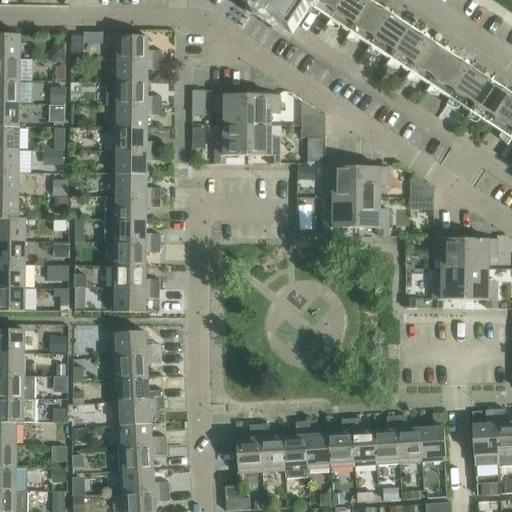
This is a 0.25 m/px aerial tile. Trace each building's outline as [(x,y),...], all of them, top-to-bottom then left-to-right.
[(238,0),(238,1),(293,36),(311,9),(310,8),(315,0),(238,0)] [(315,0),(310,8),(311,9),(331,22),(345,0),(315,0)] [(367,0),(345,0),(331,22),(351,35),(372,3),(367,0)] [(372,3),(351,35),(371,48),(392,16),(372,3)] [(392,16),(371,48),(391,61),(412,29),(392,16)] [(412,29),(391,61),(411,75),(432,43),(412,29)] [(0,36),(0,60),(21,60),(21,37),(0,36)] [(72,37),(72,61),(84,62),(84,38),(72,37)] [(116,38),(115,62),(162,62),(163,53),(148,53),(148,38),(116,38)] [(432,43),(411,75),(431,88),(452,56),(432,43)] [(53,47),(53,59),(64,59),(64,48),(53,47)] [(452,56),(431,88),(451,101),(472,69),(452,56)] [(0,60),(0,83),(20,83),(21,60),(0,60)] [(115,62),(115,85),(148,85),(148,72),(162,72),(162,62),(115,62)] [(472,69),(451,101),(471,115),(492,82),(472,69)] [(511,95),(492,82),(471,115),(491,128),(511,95)] [(0,83),(0,105),(20,106),(20,83),(0,83)] [(107,107),(115,108),(162,108),(162,98),(148,98),(148,85),(115,85),(107,85),(107,107)] [(51,89),(51,105),(65,106),(66,90),(51,89)] [(205,93),(193,93),(192,104),(205,104),(205,93)] [(511,95),(491,128),(511,141),(511,139),(511,95)] [(225,116),(224,127),(248,128),(248,97),(216,97),(216,116),(225,116)] [(248,97),(248,128),(271,128),(271,116),(280,116),(280,97),(248,97)] [(0,105),(0,128),(20,129),(20,106),(0,105)] [(320,116),(302,105),(302,128),(326,128),(326,116),(320,116)] [(115,108),(115,130),(147,131),(147,117),(162,118),(162,108),(115,108)] [(248,128),(224,127),(224,139),(216,139),(216,166),(225,166),(226,158),(248,158),(248,128)] [(20,129),(0,128),(0,152),(20,152),(20,129)] [(248,128),(248,158),(270,158),(270,166),(279,167),(280,139),(271,139),(271,128),(248,128)] [(326,128),(302,128),(301,140),(325,140),(326,128)] [(204,129),(192,129),(192,137),(204,137),(204,129)] [(115,130),(114,153),(162,154),(162,144),(147,144),(147,131),(115,130)] [(0,152),(0,174),(20,175),(20,152),(0,152)] [(114,153),(114,176),(147,177),(147,163),(161,163),(162,154),(114,153)] [(63,154),(53,154),(53,166),(63,166),(63,154)] [(314,168),(298,168),(298,180),(314,181),(314,168)] [(333,188),(333,199),(357,200),(357,169),(325,169),(325,188),(333,188)] [(357,169),(357,200),(380,200),(380,188),(389,188),(389,169),(357,169)] [(0,174),(0,197),(19,198),(20,175),(0,174)] [(114,176),(114,199),(161,200),(161,190),(147,190),(147,177),(114,176)] [(65,182),(53,182),(53,197),(66,197),(65,182)] [(410,188),(410,200),(434,200),(434,188),(410,188)] [(19,198),(0,197),(0,220),(19,221),(19,220),(19,198)] [(66,199),(53,199),(53,207),(66,207),(66,199)] [(106,199),(106,222),(146,222),(147,209),(161,209),(161,200),(114,199),(106,199)] [(357,200),(333,199),(333,211),(325,211),(325,238),(334,238),(334,230),(357,230),(357,200)] [(357,200),(357,230),(379,230),(379,239),(388,239),(388,211),(380,211),(380,200),(357,200)] [(434,200),(410,200),(410,212),(434,212),(434,200)] [(0,220),(0,243),(26,244),(26,220),(19,220),(19,221),(0,220)] [(66,222),(54,222),(54,232),(66,232),(66,222)] [(146,222),(106,222),(105,245),(113,245),(161,245),(161,236),(146,236),(146,222)] [(442,260),(442,271),(465,272),(466,241),(434,241),(434,260),(442,260)] [(466,241),(465,272),(489,272),(489,260),(497,260),(497,241),(466,241)] [(0,243),(0,266),(26,267),(26,244),(0,243)] [(113,245),(113,268),(146,268),(146,255),(161,255),(161,245),(113,245)] [(57,246),(57,258),(70,258),(70,246),(57,246)] [(0,266),(0,289),(26,290),(26,267),(0,266)] [(113,268),(113,290),(160,291),(160,281),(146,281),(146,268),(113,268)] [(58,269),(58,281),(66,281),(67,269),(58,269)] [(465,272),(442,271),(442,283),(433,283),(433,301),(433,310),(443,310),(443,302),(465,302),(465,272)] [(465,272),(465,302),(487,302),(487,311),(497,311),(497,284),(489,283),(489,272),(465,272)] [(87,276),(75,276),(75,289),(87,289),(87,276)] [(26,290),(0,289),(0,313),(25,313),(26,290)] [(160,291),(113,290),(113,314),(146,315),(146,300),(160,301),(160,291)] [(58,291),(58,303),(67,304),(67,292),(58,291)] [(433,301),(406,301),(406,310),(433,310),(433,301)] [(0,331),(0,355),(25,355),(25,332),(0,331)] [(113,335),(114,359),(162,356),(161,346),(147,347),(146,333),(113,335)] [(53,338),(52,353),(67,354),(67,339),(53,338)] [(0,355),(0,377),(25,378),(25,355),(0,355)] [(162,356),(114,359),(116,381),(149,379),(148,366),(162,365),(162,356)] [(66,366),(58,366),(58,377),(66,377),(66,366)] [(84,370),(74,370),(74,383),(84,383),(84,370)] [(25,378),(0,377),(0,400),(25,401),(35,401),(35,378),(25,378)] [(149,379),(116,381),(117,404),(164,401),(164,392),(149,392),(149,379)] [(83,393),(74,394),(75,407),(84,406),(83,393)] [(0,400),(0,423),(17,424),(17,425),(24,425),(25,401),(0,400)] [(164,401),(117,404),(119,427),(151,425),(151,412),(165,411),(164,401)] [(66,411),(54,411),(54,424),(66,424),(66,411)] [(505,411),(495,412),(499,467),(499,469),(511,467),(511,424),(506,425),(505,411)] [(487,427),(473,427),(475,460),(475,468),(499,467),(495,412),(486,412),(487,427)] [(434,430),(421,431),(423,463),(446,462),(444,415),(433,415),(434,430)] [(406,417),(397,418),(400,465),(423,463),(421,431),(407,432),(406,417)] [(388,433),(375,434),(377,466),(400,465),(397,418),(387,418),(388,433)] [(361,420),(351,421),(354,468),(377,466),(375,434),(362,434),(361,420)] [(343,436),(329,437),(332,469),(354,468),(351,421),(342,421),(343,436)] [(0,447),(17,447),(17,425),(17,424),(0,423),(0,447)] [(297,439),(284,439),(286,472),(286,480),(309,478),(308,470),(305,423),(296,424),(297,439)] [(315,423),(305,423),(308,470),(332,469),(329,437),(316,437),(315,423)] [(151,425),(119,427),(120,450),(167,447),(167,438),(152,439),(151,425)] [(263,473),(260,426),(250,427),(251,441),(237,442),(239,475),(263,473)] [(270,426),(260,426),(263,473),(286,472),(284,439),(270,440),(270,426)] [(0,447),(0,469),(17,470),(17,447),(0,447)] [(167,447),(120,450),(121,473),(154,471),(153,458),(168,457),(167,447)] [(65,451),(55,451),(55,463),(65,463),(65,451)] [(0,469),(0,492),(27,493),(27,470),(17,470),(0,469)] [(154,471),(121,473),(123,496),(170,493),(169,483),(155,484),(154,471)] [(54,472),(54,484),(66,484),(66,472),(54,472)] [(498,486),(481,487),(481,497),(499,496),(498,486)] [(226,488),(226,501),(241,500),(240,488),(226,488)] [(398,490),(383,491),(384,502),(399,501),(398,490)] [(27,493),(0,492),(0,511),(27,511),(28,493),(27,493)] [(170,493),(123,496),(123,511),(156,511),(156,503),(171,502),(170,493)] [(331,496),(320,497),(320,507),(331,507),(331,496)] [(344,496),(334,496),(334,506),(344,506),(344,496)] [(250,499),(241,500),(226,501),(226,511),(242,511),(251,511),(250,499)] [(85,511),(85,500),(74,500),(74,511),(85,511)]
